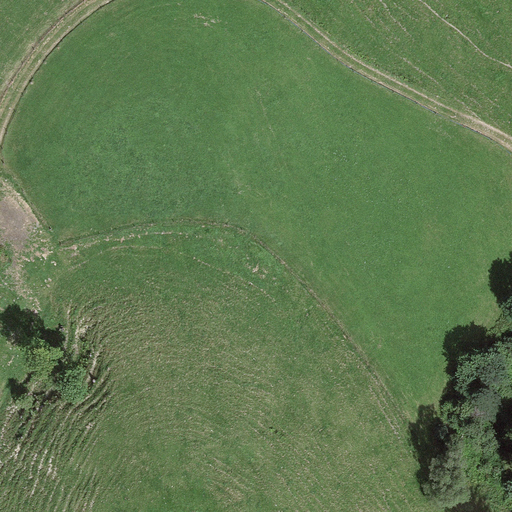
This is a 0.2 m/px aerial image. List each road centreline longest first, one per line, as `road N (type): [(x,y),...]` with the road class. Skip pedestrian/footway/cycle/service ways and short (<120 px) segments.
road 1 (track): [(273,0),(365,67),(511,143)]
road 2 (track): [(0,134),(17,88),(50,39),(101,0)]
